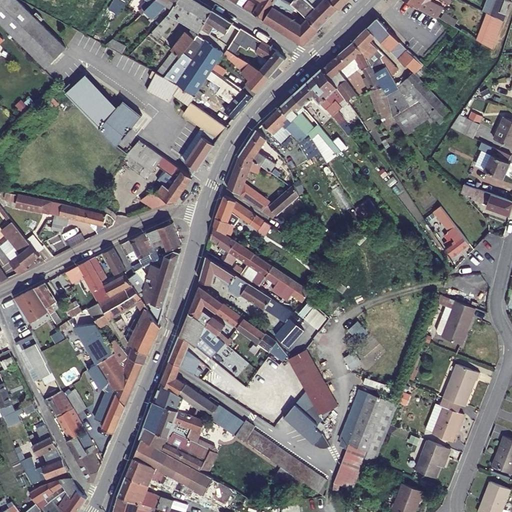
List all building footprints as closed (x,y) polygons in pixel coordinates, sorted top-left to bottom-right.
[(0,0),(0,22),(46,68),(66,48),(17,0),(0,0)] [(115,0),(113,4),(120,8),(125,0),(115,0)] [(158,0),(146,0),(143,5),(131,15),(135,20),(145,11),(158,0)] [(158,0),(145,11),(152,19),(165,7),(166,8),(169,6),(175,9),(178,4),(180,0),(158,0)] [(171,82),(214,10),(196,0),(180,0),(178,4),(175,9),(172,14),(179,18),(195,28),(191,34),(188,33),(176,54),(177,54),(163,77),(169,81),(171,82)] [(249,0),(248,0),(244,8),(253,14),(255,13),(264,20),(277,0),(261,0),(262,0),(259,6),(249,0)] [(284,0),(277,0),(264,20),(265,21),(303,44),(306,44),(320,30),(293,3),(291,4),(284,0)] [(340,9),(331,0),(324,0),(316,8),(307,0),(295,0),(293,3),(320,30),(326,23),(340,9)] [(331,0),(340,9),(343,6),(349,0),(331,0)] [(412,5),(439,20),(444,11),(430,3),(433,0),(407,0),(412,3),(412,5)] [(437,0),(446,8),(447,8),(450,4),(444,0),(437,0)] [(505,0),(495,0),(491,16),(492,16),(504,21),(506,22),(508,15),(501,12),(505,0)] [(508,15),(511,4),(511,1),(508,0),(505,0),(501,12),(508,15)] [(228,32),(234,23),(225,17),(219,13),(214,10),(171,82),(179,86),(186,90),(196,96),(214,68),(218,61),(223,54),(225,51),(233,40),(228,37),(221,48),(209,40),(196,60),(193,59),(209,32),(213,34),(218,26),(228,32)] [(167,32),(179,18),(172,14),(161,26),(167,32)] [(491,16),(489,15),(480,41),(483,43),(494,49),(504,21),(492,16),(491,16)] [(368,28),(376,36),(406,67),(406,66),(414,74),(425,65),(377,19),(368,28)] [(167,32),(161,26),(154,33),(160,39),(167,32)] [(270,77),(271,78),(288,59),(277,50),(264,42),(242,28),(238,33),(239,33),(229,48),(237,53),(246,42),(271,59),(262,69),(270,77)] [(376,36),(368,28),(356,40),(355,41),(370,68),(385,91),(394,116),(420,102),(442,126),(448,120),(454,127),(458,120),(414,74),(398,86),(383,60),(386,57),(371,41),(376,36)] [(110,48),(120,54),(124,47),(111,39),(105,45),(110,48)] [(340,54),(348,64),(357,57),(361,65),(369,77),(365,79),(370,87),(373,85),(378,91),(375,93),(385,121),(394,116),(385,91),(370,68),(355,41),(340,54)] [(253,78),(249,83),(259,92),(269,81),(271,78),(270,77),(262,69),(237,53),(229,48),(226,52),(225,51),(223,54),(247,69),(245,72),(253,78)] [(323,69),(332,79),(348,64),(340,54),(323,69)] [(228,69),(218,61),(214,68),(224,75),(228,69)] [(334,93),(339,88),(332,79),(323,69),(315,76),(330,94),(327,98),(338,111),(346,104),(344,101),(342,103),(334,93)] [(169,81),(163,77),(156,73),(146,91),(170,103),(174,95),(179,86),(171,82),(169,81)] [(70,84),(64,89),(118,146),(143,115),(125,100),(119,108),(87,74),(73,87),(70,84)] [(244,89),(224,75),(218,85),(237,98),(225,111),(235,120),(252,100),(255,97),(244,89)] [(332,116),(338,111),(327,98),(330,94),(315,76),(311,80),(295,95),(304,106),(313,98),(315,101),(317,99),(326,110),(327,109),(332,116)] [(259,92),(249,83),(244,89),(255,97),(259,92)] [(187,162),(199,170),(219,141),(229,127),(213,116),(192,101),(196,96),(186,90),(179,86),(174,95),(189,106),(184,114),(205,128),(207,129),(202,135),(204,137),(187,161),(187,162)] [(304,106),(295,95),(281,107),(307,136),(308,136),(321,156),(330,149),(335,156),(341,151),(319,123),(312,128),(300,114),(306,109),(304,106)] [(307,136),(281,107),(258,130),(266,139),(282,125),(299,144),(307,136)] [(511,120),(504,117),(494,139),(511,147),(511,120)] [(466,119),(460,133),(473,139),(480,124),(466,119)] [(183,158),(187,161),(204,137),(202,135),(207,129),(205,128),(183,158)] [(262,166),(268,170),(274,160),(259,150),(266,139),(258,130),(240,155),(253,160),(262,166)] [(492,157),(496,148),(484,143),(481,151),(492,157)] [(183,181),(176,190),(182,194),(193,177),(187,173),(167,160),(166,160),(148,148),(141,144),(132,156),(158,174),(163,167),(183,181)] [(511,163),(509,162),(511,156),(511,155),(496,148),(492,157),(486,171),(505,180),(511,163)] [(325,163),(335,156),(330,149),(321,156),(325,163)] [(260,173),(262,166),(253,160),(240,155),(228,188),(241,194),(263,209),(273,204),(271,203),(272,201),(245,183),(250,170),(260,173)] [(151,206),(152,208),(156,207),(162,206),(171,203),(176,203),(177,202),(182,194),(176,190),(166,183),(165,185),(158,194),(154,191),(140,198),(151,206)] [(483,208),(510,215),(511,206),(511,200),(461,187),(459,195),(469,197),(468,200),(484,204),(483,208)] [(15,199),(16,192),(7,190),(6,198),(15,199)] [(273,204),(263,209),(278,220),(304,204),(295,191),(273,204)] [(42,199),(19,194),(17,206),(55,215),(59,216),(62,204),(42,199)] [(226,194),(217,217),(229,221),(233,212),(259,230),(266,221),(245,207),(238,201),(226,194)] [(102,229),(103,232),(109,228),(108,225),(105,224),(107,214),(106,214),(103,213),(90,210),(90,211),(73,208),(74,207),(70,206),(62,204),(59,216),(97,225),(97,228),(102,229)] [(362,205),(355,210),(360,219),(367,214),(362,205)] [(453,257),(469,243),(438,208),(421,223),(430,235),(437,229),(430,221),(435,216),(448,231),(443,235),(447,240),(443,244),(446,247),(445,248),(453,257)] [(15,246),(7,253),(12,260),(11,260),(21,272),(29,269),(27,267),(41,256),(38,252),(33,246),(28,240),(13,221),(2,229),(9,238),(15,246)] [(169,250),(182,245),(181,241),(174,222),(148,232),(153,242),(160,239),(162,244),(166,243),(169,250)] [(230,253),(237,242),(214,228),(211,240),(230,253)] [(75,243),(85,236),(81,232),(72,239),(75,243)] [(155,247),(153,242),(148,232),(131,240),(120,245),(134,272),(136,271),(133,266),(140,263),(143,267),(152,262),(161,258),(155,247)] [(33,246),(38,252),(44,247),(35,235),(28,240),(33,246)] [(15,246),(9,238),(1,244),(7,253),(15,246)] [(255,254),(237,242),(230,253),(223,262),(230,267),(236,257),(247,264),(255,254)] [(114,276),(121,273),(125,270),(114,248),(103,253),(114,276)] [(175,251),(166,255),(168,260),(166,267),(176,270),(182,253),(182,252),(175,251)] [(253,282),(259,287),(273,267),(255,254),(247,264),(244,269),(241,274),(253,282)] [(207,256),(201,281),(205,282),(213,284),(216,275),(221,278),(220,282),(225,285),(227,284),(230,286),(229,287),(230,291),(239,297),(243,295),(286,323),(294,313),(277,302),(258,289),(239,277),(221,265),(207,256)] [(90,260),(97,273),(102,271),(96,257),(93,258),(90,260)] [(21,272),(11,260),(10,261),(19,273),(21,272)] [(103,286),(97,273),(90,260),(80,265),(93,291),(103,286)] [(132,285),(140,296),(143,294),(153,308),(161,319),(176,270),(166,267),(152,262),(143,267),(136,271),(134,272),(127,276),(132,285)] [(133,266),(136,271),(143,267),(140,263),(133,266)] [(241,274),(244,269),(237,265),(234,269),(241,274)] [(292,279),(273,267),(266,277),(285,290),(292,279)] [(127,276),(123,277),(104,288),(109,298),(132,285),(127,276)] [(303,302),(311,292),(292,279),(285,290),(303,302)] [(59,280),(52,283),(59,296),(65,293),(59,280)] [(60,307),(45,282),(34,288),(49,313),(60,307)] [(109,298),(85,311),(94,325),(96,326),(106,320),(105,318),(136,301),(145,313),(142,320),(136,318),(127,337),(133,343),(127,355),(145,362),(145,361),(155,340),(161,326),(160,323),(150,311),(152,311),(140,296),(132,285),(109,298)] [(196,297),(205,304),(217,313),(224,303),(201,286),(196,297)] [(203,310),(205,304),(196,297),(194,303),(203,310)] [(453,318),(447,333),(467,341),(481,305),(461,297),(453,318)] [(212,318),(203,310),(194,303),(190,312),(214,332),(218,327),(220,324),(212,318)] [(217,313),(238,329),(245,319),(224,303),(217,313)] [(214,332),(190,312),(181,333),(209,355),(222,338),(220,337),(218,335),(214,332)] [(441,330),(447,333),(453,318),(447,315),(441,330)] [(213,317),(212,318),(220,324),(218,327),(214,332),(218,335),(225,326),(213,317)] [(276,342),(273,339),(260,330),(245,319),(238,329),(263,348),(280,362),(285,358),(280,352),(276,342)] [(348,328),(358,340),(368,331),(358,319),(348,328)] [(279,337),(280,338),(280,337),(281,336),(292,322),(291,321),(279,337)] [(0,340),(4,349),(10,346),(7,340),(2,326),(0,322),(0,340)] [(260,330),(273,339),(279,331),(267,322),(260,330)] [(304,331),(292,322),(281,336),(280,337),(280,338),(293,347),(304,331)] [(220,337),(222,338),(225,341),(229,336),(224,332),(220,337)] [(201,377),(204,373),(193,365),(198,355),(205,360),(209,355),(181,333),(171,360),(177,363),(181,365),(187,369),(201,377)] [(33,334),(25,338),(16,343),(17,345),(22,343),(25,349),(27,348),(43,377),(52,373),(47,363),(48,362),(33,334)] [(141,372),(145,362),(127,355),(115,341),(109,345),(113,351),(127,372),(139,376),(141,372)] [(280,352),(285,358),(288,355),(276,342),(280,352)] [(354,349),(344,356),(352,368),(362,362),(354,349)] [(308,350),(292,360),(324,414),(341,404),(308,350)] [(127,372),(113,351),(96,363),(109,381),(126,406),(131,393),(139,376),(127,372)] [(17,365),(14,356),(0,362),(0,367),(2,371),(17,365)] [(203,377),(214,385),(222,372),(224,368),(214,360),(203,377)] [(465,402),(469,404),(479,378),(481,379),(484,371),(461,362),(447,395),(465,402)] [(103,429),(114,433),(126,406),(109,381),(96,363),(89,368),(106,391),(94,418),(95,420),(105,424),(103,429)] [(177,376),(179,374),(178,374),(176,373),(175,372),(167,369),(162,382),(184,398),(193,404),(201,410),(212,418),(220,405),(211,398),(190,385),(177,376)] [(298,403),(261,371),(260,371),(249,383),(286,417),(298,403)] [(214,385),(214,386),(226,389),(233,381),(222,372),(214,385)] [(53,395),(61,390),(52,373),(43,377),(53,395)] [(177,412),(184,398),(162,382),(154,402),(177,412)] [(3,417),(17,413),(5,386),(0,388),(0,398),(3,407),(0,409),(3,417)] [(65,393),(75,412),(85,407),(74,388),(65,393)] [(337,479),(355,486),(362,469),(373,473),(377,460),(387,430),(388,428),(391,421),(400,402),(364,388),(348,428),(357,431),(337,479)] [(44,400),(46,403),(50,401),(59,417),(73,411),(62,390),(61,390),(53,395),(44,400)] [(442,417),(434,414),(429,427),(437,430),(436,432),(456,439),(467,412),(462,410),(465,402),(447,395),(444,402),(447,404),(442,417)] [(440,401),(434,414),(442,417),(447,404),(444,402),(440,401)] [(25,411),(35,409),(31,402),(23,406),(25,411)] [(186,415),(177,412),(154,402),(145,427),(156,433),(172,438),(175,433),(187,439),(192,430),(195,431),(196,428),(193,426),(196,420),(186,415)] [(298,403),(286,417),(293,423),(305,409),(298,403)] [(186,415),(196,420),(201,410),(193,404),(186,415)] [(305,409),(293,423),(300,430),(313,415),(305,409)] [(61,421),(71,438),(76,434),(84,428),(74,413),(73,411),(59,417),(55,419),(57,423),(61,421)] [(239,425),(243,417),(234,413),(231,421),(239,425)] [(308,437),(317,427),(321,422),(313,415),(300,430),(308,437)] [(234,433),(245,441),(253,429),(256,426),(244,418),(234,433)] [(42,453),(57,446),(47,426),(38,431),(42,440),(36,442),(32,434),(28,436),(38,455),(42,453)] [(157,437),(167,442),(183,451),(186,453),(205,463),(208,458),(191,448),(183,445),(172,438),(156,433),(145,427),(144,429),(157,437)] [(324,433),(317,427),(308,437),(315,444),(324,433)] [(140,439),(141,440),(162,452),(167,442),(157,437),(144,429),(140,439)] [(253,429),(245,441),(252,446),(260,434),(253,429)] [(175,433),(172,438),(183,445),(187,439),(175,433)] [(71,438),(66,441),(77,460),(86,451),(76,434),(71,438)] [(258,450),(267,438),(260,434),(252,446),(258,450)] [(511,470),(511,436),(509,435),(497,465),(511,470)] [(449,460),(454,446),(431,437),(419,467),(439,475),(445,459),(449,460)] [(273,443),(267,438),(258,450),(264,455),(273,443)] [(195,443),(187,439),(183,445),(191,448),(195,443)] [(210,503),(220,484),(200,473),(181,462),(162,452),(141,440),(128,473),(152,482),(156,472),(210,503)] [(183,451),(167,442),(162,452),(181,462),(186,453),(183,451)] [(191,448),(208,458),(211,452),(195,443),(191,448)] [(273,443),(264,455),(271,459),(279,447),(273,443)] [(95,453),(98,451),(94,444),(86,451),(77,460),(91,482),(95,481),(101,465),(95,453)] [(57,446),(42,453),(45,460),(60,453),(57,446)] [(279,465),(288,453),(279,447),(271,459),(279,465)] [(36,484),(68,470),(64,461),(63,457),(39,469),(33,458),(26,461),(22,453),(18,455),(24,465),(30,474),(36,484)] [(200,473),(205,463),(186,453),(181,462),(200,473)] [(279,465),(286,469),(294,457),(288,453),(279,465)] [(286,469),(293,474),(301,462),(294,457),(286,469)] [(299,479),(308,466),(301,462),(293,474),(299,479)] [(305,483),(314,471),(308,466),(299,479),(305,483)] [(312,488),(321,475),(314,471),(305,483),(312,488)] [(127,476),(150,487),(152,482),(128,473),(127,476)] [(36,484),(30,474),(24,477),(31,488),(37,484),(36,484)] [(328,480),(321,475),(312,488),(319,493),(328,480)] [(147,494),(150,487),(127,476),(122,489),(120,495),(151,508),(161,511),(160,511),(186,511),(187,509),(147,494)] [(70,490),(53,503),(44,510),(45,511),(78,511),(88,497),(78,489),(72,478),(65,480),(68,485),(70,490)] [(45,511),(44,510),(53,503),(49,498),(68,485),(65,480),(44,485),(32,492),(36,498),(29,504),(31,507),(24,511),(45,511)] [(485,511),(504,511),(511,494),(511,486),(495,480),(482,511),(485,511)] [(403,511),(417,511),(426,490),(406,482),(395,509),(403,511)] [(28,501),(23,493),(16,498),(12,500),(15,504),(18,507),(28,501)] [(149,511),(151,508),(120,495),(115,511),(149,511)]
